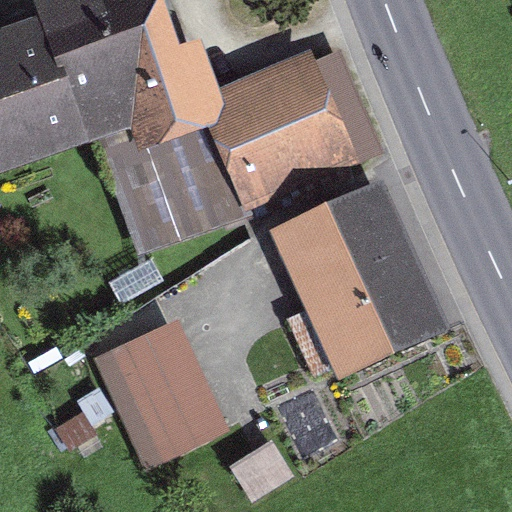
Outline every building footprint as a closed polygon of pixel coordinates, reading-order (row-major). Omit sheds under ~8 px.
[(69,0),(0,24),(0,167),(7,188),(183,126),(138,0),(69,0)] [(342,160),(303,68),(182,120),(222,212),(342,160)] [(291,321),(315,374),(426,327),(369,202),(281,242),(293,268),(306,262),(325,306),(291,321)] [(102,367),(146,462),(217,430),(173,334),(102,367)] [(287,475),(271,449),(236,471),(252,496),(287,475)]
